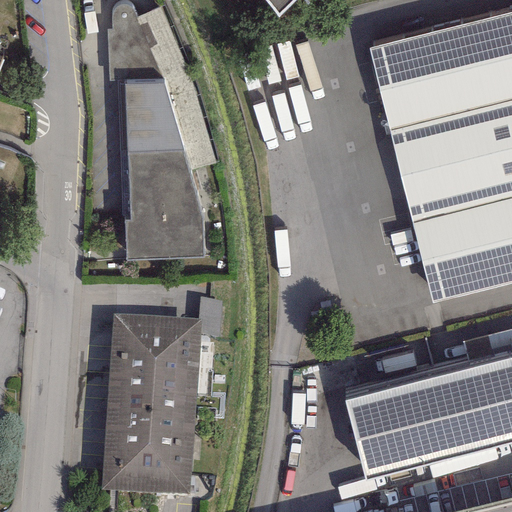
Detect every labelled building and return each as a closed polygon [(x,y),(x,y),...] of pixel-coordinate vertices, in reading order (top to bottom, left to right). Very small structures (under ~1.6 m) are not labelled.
[(262,0),(277,17),(296,0),(262,0)] [(110,29),(106,29),(108,81),(117,80),(126,260),(204,258),(202,217),(189,170),(163,83),(136,17),(131,8),(126,6),(121,6),(114,8),(109,16),(110,29)] [(160,7),(136,17),(163,83),(189,170),(215,164),(192,82),(160,7)] [(511,13),(368,50),(431,304),(511,284),(511,13)] [(220,301),(199,297),(198,318),(197,334),(217,337),(220,301)] [(198,318),(112,313),(100,489),(186,495),(197,334),(198,318)] [(511,442),(511,355),(343,399),(364,480),(511,442)]
